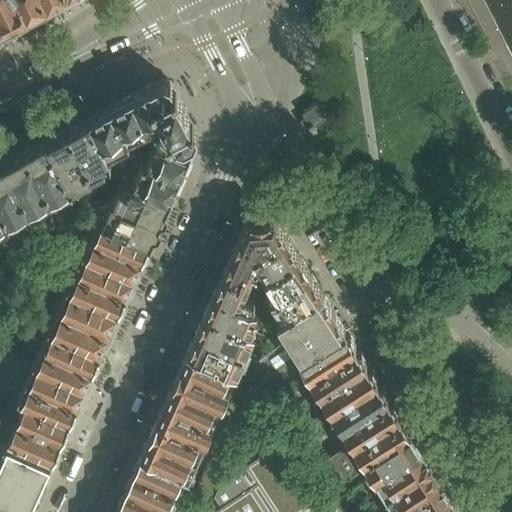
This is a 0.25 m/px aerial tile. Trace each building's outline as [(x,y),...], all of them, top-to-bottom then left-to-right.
[(29,12),(22,0),(0,0),(0,10),(7,24),(9,23),(12,26),(19,22),(19,18),(29,12)] [(49,2),(48,0),(22,0),(29,12),(49,2)] [(163,78),(132,94),(148,127),(153,124),(185,107),(171,81),(163,78)] [(132,94),(110,106),(132,147),(158,134),(153,124),(148,127),(132,94)] [(301,119),(302,120),(307,130),(306,130),(308,132),(317,126),(316,124),(329,116),(319,101),(303,111),(306,116),(301,119)] [(110,106),(90,116),(111,158),(114,165),(136,154),(132,147),(110,106)] [(185,107),(153,124),(158,134),(156,137),(189,152),(198,132),(185,107)] [(90,116),(68,128),(90,172),(107,164),(105,160),(111,158),(90,116)] [(90,172),(68,128),(66,129),(62,126),(56,128),(55,134),(47,138),(73,188),(84,210),(99,189),(91,174),(90,172)] [(189,152),(156,137),(158,134),(132,147),(136,154),(179,174),(189,152)] [(73,188),(47,138),(39,142),(35,139),(28,143),(27,148),(26,149),(52,198),(73,188)] [(52,198),(26,149),(23,150),(19,147),(14,150),(12,156),(5,160),(30,209),(38,205),(53,235),(66,228),(51,199),(52,198)] [(179,174),(136,154),(114,165),(118,173),(127,176),(169,196),(179,174)] [(30,209),(5,160),(0,162),(0,202),(9,220),(23,213),(30,209)] [(169,196),(127,176),(123,184),(120,183),(114,197),(159,218),(169,196)] [(159,218),(114,197),(112,196),(102,218),(150,239),(159,218)] [(0,224),(9,220),(0,202),(0,224)] [(23,213),(9,220),(14,229),(28,222),(23,213)] [(247,218),(224,269),(249,279),(257,263),(260,264),(267,274),(299,254),(275,216),(247,218)] [(150,239),(102,218),(98,217),(91,233),(90,234),(142,257),(150,239)] [(90,234),(91,233),(77,227),(76,228),(70,225),(66,234),(72,237),(68,246),(71,247),(134,275),(142,257),(90,234)] [(134,275),(71,247),(64,263),(126,292),(134,275)] [(299,254),(267,274),(274,285),(271,287),(277,296),(274,297),(286,315),(323,290),(299,254)] [(126,292),(64,263),(56,260),(49,276),(67,284),(66,287),(118,310),(126,292)] [(224,269),(207,309),(252,329),(258,315),(254,313),(256,310),(252,309),(256,301),(242,295),(249,279),(224,269)] [(118,310),(66,287),(58,304),(110,328),(118,310)] [(301,356),(346,327),(323,290),(286,315),(280,319),(292,337),(268,352),(275,363),(279,370),(301,356)] [(110,328),(58,304),(57,306),(39,297),(30,318),(48,326),(49,324),(54,326),(101,348),(110,328)] [(207,309),(189,348),(237,369),(255,330),(252,329),(207,309)] [(101,348),(54,326),(49,324),(48,326),(41,342),(93,366),(101,348)] [(346,327),(301,356),(312,372),(357,344),(346,327)] [(93,366),(41,342),(36,352),(27,348),(24,356),(33,360),(32,362),(85,385),(93,366)] [(85,385),(32,362),(33,360),(24,356),(0,344),(0,383),(18,392),(17,394),(26,398),(70,418),(85,385)] [(357,344),(312,372),(323,389),(368,360),(357,344)] [(237,369),(189,348),(181,365),(229,387),(237,369)] [(275,363),(268,352),(260,357),(253,376),(262,381),(279,370),(275,363)] [(368,360),(323,389),(334,406),(379,377),(368,360)] [(229,387),(181,365),(173,382),(221,404),(229,387)] [(344,423),(389,394),(379,377),(334,406),(344,423)] [(221,404),(173,382),(166,399),(213,422),(221,404)] [(389,394),(344,423),(329,433),(318,416),(295,430),(317,465),(327,458),(356,440),(400,411),(389,394)] [(285,414),(297,405),(291,397),(279,405),(285,414)] [(70,418),(26,398),(18,417),(62,437),(70,418)] [(213,422),(166,399),(158,417),(206,439),(213,422)] [(370,464),(416,435),(400,411),(356,440),(327,458),(317,465),(332,488),(342,482),(370,464)] [(62,437),(18,417),(9,437),(53,457),(62,437)] [(206,439),(158,417),(150,435),(198,456),(206,439)] [(201,511),(230,451),(238,432),(224,425),(216,445),(217,445),(197,489),(201,490),(197,499),(194,497),(186,511),(201,511)] [(332,511),(296,455),(278,426),(232,455),(237,463),(225,471),(215,495),(223,507),(220,509),(221,511),(332,511)] [(198,456),(150,435),(142,452),(188,473),(190,474),(198,456)] [(387,490),(432,461),(416,435),(370,464),(377,474),(387,490)] [(0,511),(27,511),(51,460),(0,437),(0,511)] [(188,473),(142,452),(134,469),(181,490),(188,473)] [(432,461),(387,490),(382,493),(393,510),(443,478),(432,461)] [(181,490),(134,469),(126,488),(172,510),(181,490)] [(443,478),(393,510),(390,511),(426,511),(454,494),(443,478)] [(170,511),(172,510),(126,488),(118,505),(133,511),(170,511)] [(454,494),(426,511),(463,511),(465,511),(454,494)]
